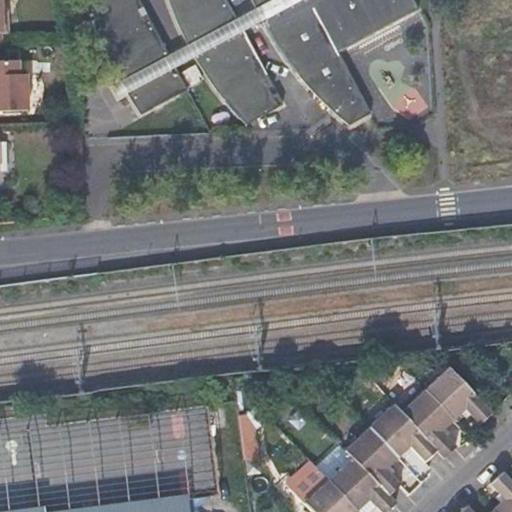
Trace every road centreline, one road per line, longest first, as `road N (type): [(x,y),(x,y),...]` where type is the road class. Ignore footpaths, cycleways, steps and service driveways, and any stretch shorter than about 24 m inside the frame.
road 1 (residential): [(0,256),(511,198)]
road 2 (residential): [(420,511),(511,427)]
